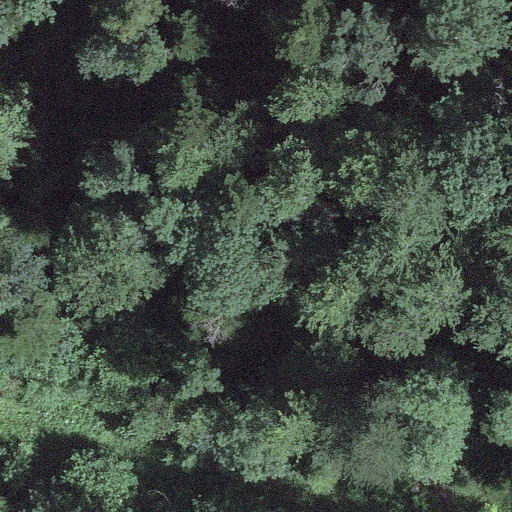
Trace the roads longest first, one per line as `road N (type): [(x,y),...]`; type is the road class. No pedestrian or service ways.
road 1 (track): [(511,131),(399,277),(315,324),(27,421)]
road 2 (track): [(319,511),(27,421),(0,420)]
